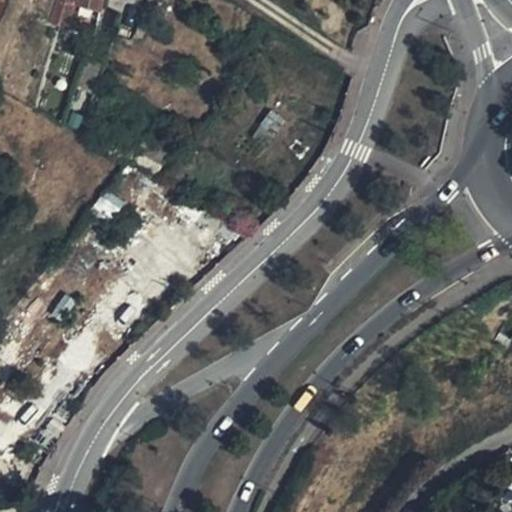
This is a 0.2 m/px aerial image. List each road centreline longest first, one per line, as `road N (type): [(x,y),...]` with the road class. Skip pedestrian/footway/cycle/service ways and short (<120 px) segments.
road 1 (residential): [(100,435),(162,358),(309,220),(356,153),(401,21),(418,0)]
road 2 (primary): [(239,511),(272,446),(318,383),(377,325),(511,238)]
road 3 (primary): [(484,147),(282,355)]
road 4 (residential): [(282,355),(240,365),(100,435)]
road 5 (primary): [(282,355),(227,420),(176,511)]
road 6 (unclassified): [(406,511),(444,471),(511,430)]
